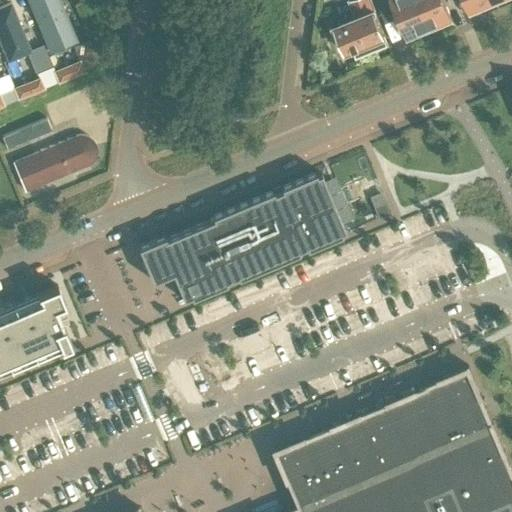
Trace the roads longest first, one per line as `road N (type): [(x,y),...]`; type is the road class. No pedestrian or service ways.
road 1 (residential): [(288,146),(511,53)]
road 2 (residential): [(135,209),(128,169),(147,0)]
road 3 (residential): [(135,209),(288,146)]
road 4 (residential): [(288,146),(300,0)]
road 5 (residential): [(0,265),(135,209)]
